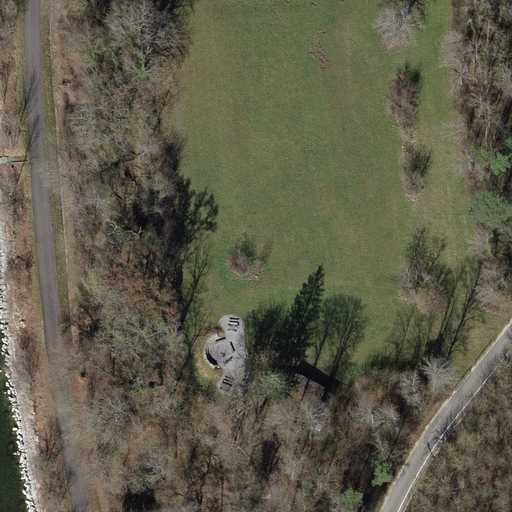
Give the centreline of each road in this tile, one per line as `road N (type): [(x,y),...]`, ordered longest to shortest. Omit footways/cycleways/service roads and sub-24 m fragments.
road 1 (track): [(84,511),(53,331),(32,0)]
road 2 (track): [(392,511),(465,396),(511,339)]
road 3 (track): [(269,511),(278,480),(256,393)]
